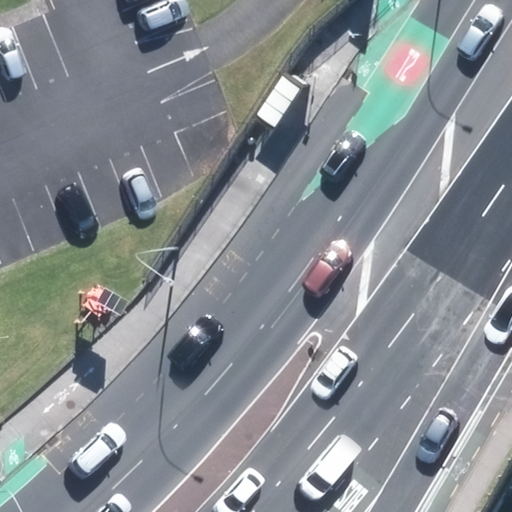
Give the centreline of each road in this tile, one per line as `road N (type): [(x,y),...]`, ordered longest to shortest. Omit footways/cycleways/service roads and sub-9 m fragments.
road 1 (primary): [(94,511),(234,367),(380,268)]
road 2 (primary): [(380,268),(339,395),(258,511)]
road 3 (primary): [(511,277),(438,455),(404,511)]
road 4 (primary): [(380,268),(511,102)]
